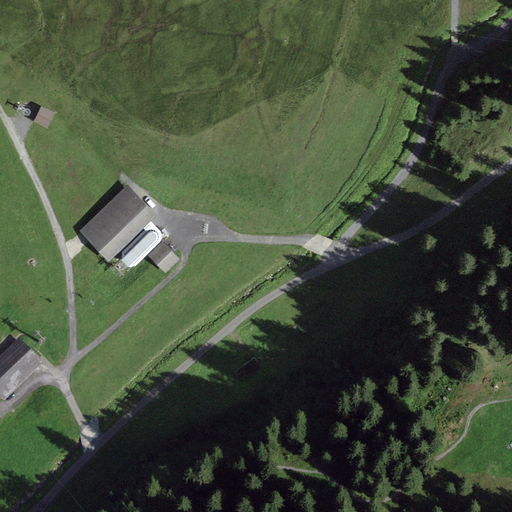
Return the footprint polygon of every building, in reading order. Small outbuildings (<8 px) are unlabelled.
[(49,127),(56,111),(41,105),(34,121),(49,127)] [(156,212),(126,185),(82,233),(112,260),(156,212)] [(166,240),(150,254),(166,273),(182,259),(166,240)] [(41,368),(18,345),(0,362),(0,398),(5,404),(41,368)] [(233,372),(241,383),(263,368),(255,357),(233,372)]
